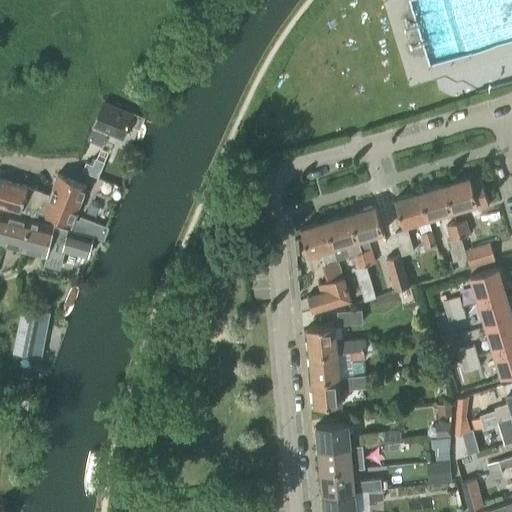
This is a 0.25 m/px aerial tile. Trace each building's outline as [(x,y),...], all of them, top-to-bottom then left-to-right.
[(124,138),(133,116),(104,103),(94,125),(124,138)] [(41,191),(35,209),(57,216),(72,222),(87,186),(58,174),(51,195),(41,191)] [(443,182),(452,209),(476,202),(478,206),(489,204),(480,176),(470,179),(468,175),(443,182)] [(35,209),(41,191),(28,187),(0,178),(0,204),(31,213),(32,208),(35,209)] [(418,190),(427,217),(452,209),(443,182),(418,190)] [(427,217),(418,190),(394,197),(402,225),(427,217)] [(349,211),(357,238),(383,231),(375,203),(349,211)] [(0,244),(22,250),(29,218),(0,210),(0,244)] [(325,218),(337,259),(338,261),(362,254),(357,238),(349,211),(325,218)] [(75,219),(72,228),(88,234),(89,233),(104,239),(108,227),(81,217),(80,220),(75,219)] [(29,218),(22,250),(45,256),(42,266),(58,270),(63,251),(89,258),(94,239),(71,233),(72,229),(29,218)] [(337,259),(325,218),(299,226),(308,253),(323,249),(327,262),(337,259)] [(456,223),(461,238),(470,235),(466,220),(456,223)] [(461,238),(456,223),(447,226),(451,238),(452,240),(461,238)] [(394,234),(400,253),(401,256),(413,252),(406,230),(394,234)] [(435,245),(431,230),(422,233),(426,248),(435,245)] [(446,240),(453,260),(467,256),(465,249),(461,238),(452,240),(451,238),(446,240)] [(470,266),(495,258),(490,241),(465,249),(467,256),(470,266)] [(362,254),(366,268),(377,264),(372,251),(362,254)] [(410,284),(401,256),(400,253),(385,258),(395,289),(410,284)] [(478,300),(506,291),(498,266),(470,275),(478,300)] [(375,295),(366,268),(355,271),(364,299),(375,295)] [(311,310),(350,298),(343,275),(319,283),(321,290),(306,295),(311,310)] [(511,312),(506,291),(478,300),(485,325),(511,316),(511,312)] [(445,310),(462,305),(459,297),(443,302),(445,310)] [(462,305),(445,310),(449,322),(465,317),(462,305)] [(363,309),(338,311),(339,325),(364,322),(363,309)] [(511,316),(485,325),(493,349),(511,343),(511,316)] [(308,353),(336,350),(334,324),(306,327),(308,353)] [(350,349),(366,347),(365,338),(349,340),(350,349)] [(511,343),(493,349),(501,375),(511,371),(511,343)] [(461,359),(477,354),(474,346),(458,351),(461,359)] [(367,356),(366,347),(350,349),(351,357),(367,356)] [(336,350),(308,353),(311,379),(339,376),(336,350)] [(477,354),(461,359),(464,370),(480,365),(477,354)] [(339,377),(339,376),(311,379),(313,404),(341,401),(340,389),(367,386),(366,374),(339,377)] [(20,378),(16,398),(28,400),(32,381),(20,378)] [(495,408),(480,412),(483,424),(497,419),(498,421),(511,416),(511,380),(503,383),(506,392),(508,401),(494,405),(495,408)] [(462,416),(456,416),(453,435),(467,431),(462,416)] [(511,416),(498,421),(501,432),(511,428),(511,416)] [(317,448),(349,445),(347,422),(315,425),(317,448)] [(434,438),(449,437),(448,423),(434,424),(434,438)] [(362,444),(349,445),(317,448),(319,471),(351,468),(364,467),(362,444)] [(511,455),(487,464),(489,471),(511,463),(511,455)] [(511,463),(489,471),(492,479),(504,475),(504,477),(511,474),(511,463)] [(352,480),(351,468),(319,471),(321,494),(353,491),(353,490),(378,488),(377,475),(359,477),(359,479),(352,480)] [(482,505),(475,478),(461,481),(468,509),(482,505)] [(366,501),(381,500),(381,489),(366,490),(366,501)] [(355,511),(353,491),(321,494),(323,511),(355,511)]
